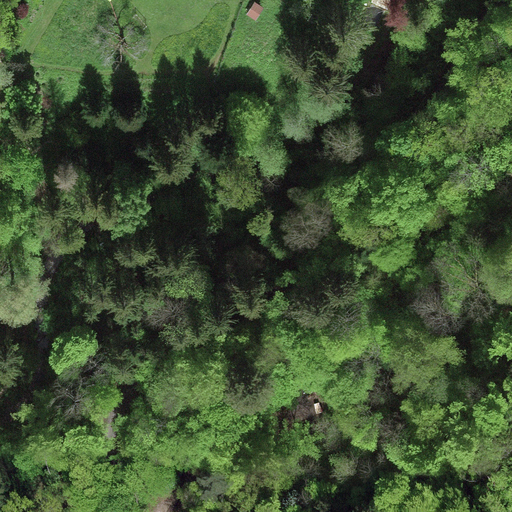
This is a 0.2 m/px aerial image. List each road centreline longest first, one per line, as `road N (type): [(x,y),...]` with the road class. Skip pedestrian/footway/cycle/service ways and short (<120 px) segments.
road 1 (track): [(100,511),(124,398),(146,372),(281,290),(346,233),(509,0)]
road 2 (track): [(162,511),(186,481),(293,394),(408,279),(511,140)]
